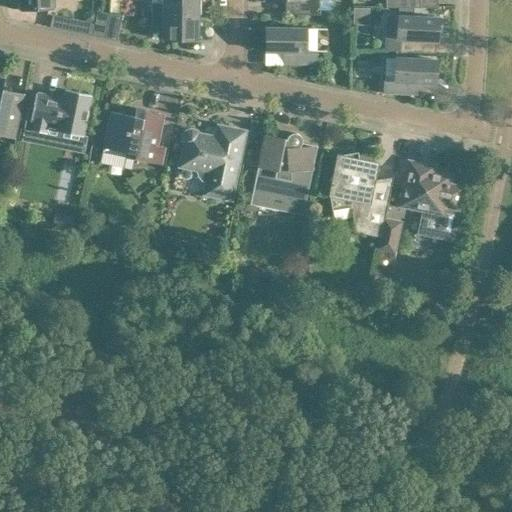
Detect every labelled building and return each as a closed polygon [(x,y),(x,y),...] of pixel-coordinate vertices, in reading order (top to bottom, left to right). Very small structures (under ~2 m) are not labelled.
[(17,0),(18,10),(56,8),(55,0),(17,0)] [(109,0),(110,11),(119,11),(118,0),(109,0)] [(152,7),(152,15),(200,16),(200,0),(162,0),(163,3),(152,3),(152,7)] [(291,0),(292,15),(312,15),(320,15),(319,0),(262,0),(263,1),(264,1),(264,0),(270,0),(291,0)] [(98,11),(95,24),(93,36),(104,39),(110,14),(98,11)] [(122,16),(110,14),(104,39),(119,42),(119,41),(117,40),(122,16)] [(51,28),(66,31),(93,36),(95,24),(54,15),(51,28)] [(200,16),(152,15),(151,27),(162,28),(162,40),(200,40),(200,16)] [(439,18),(419,17),(387,16),(386,51),(394,51),(414,52),(414,40),(438,41),(439,18)] [(317,29),(286,29),(266,28),(265,51),(289,51),(289,64),(317,64),(317,51),(317,29)] [(385,58),(384,80),(383,93),(411,94),(412,82),(436,83),(437,60),(385,58)] [(0,76),(0,135),(16,139),(20,120),(24,100),(25,92),(3,87),(5,77),(0,76)] [(33,108),(30,122),(32,123),(31,126),(82,137),(83,135),(87,115),(91,95),(66,90),(64,99),(63,102),(57,101),(58,98),(36,93),(33,108)] [(157,145),(163,119),(162,115),(159,113),(136,108),(134,117),(111,112),(104,147),(135,154),(134,159),(161,165),(165,147),(157,145)] [(198,170),(199,176),(202,181),(205,182),(203,195),(211,197),(211,196),(232,200),(246,131),(218,125),(216,137),(199,134),(197,131),(192,129),(187,131),(183,135),(183,140),(185,143),(181,158),(180,167),(198,170)] [(258,166),(260,165),(260,170),(257,170),(259,205),(281,203),(280,210),(303,215),(302,200),(306,200),(304,169),(313,168),(317,146),(302,143),(301,138),(298,135),(293,134),(289,136),(286,139),(265,135),(258,166)] [(355,232),(381,237),(385,219),(388,202),(371,199),(379,163),(359,159),(358,152),(343,155),(337,154),(328,196),(330,196),(332,211),(351,208),(355,232)] [(445,206),(459,209),(463,187),(449,184),(451,176),(423,170),(424,164),(409,161),(400,206),(443,215),(445,206)] [(55,210),(51,227),(72,231),(76,214),(55,210)] [(381,237),(379,249),(372,279),(388,282),(400,222),(385,219),(381,237)] [(417,301),(440,305),(444,282),(422,277),(417,301)]
